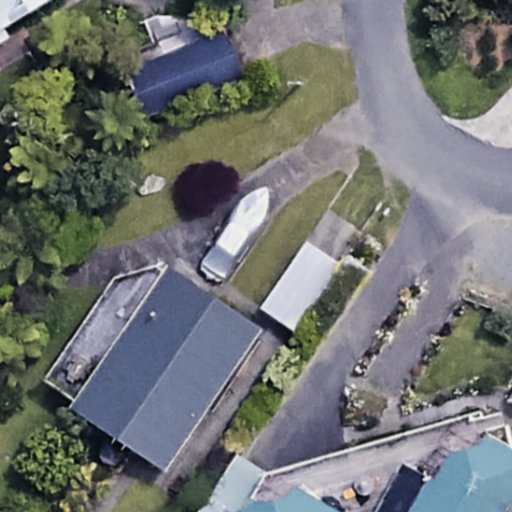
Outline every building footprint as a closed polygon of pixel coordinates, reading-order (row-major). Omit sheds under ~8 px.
[(0,0),(0,37),(4,35),(0,28),(0,24),(39,0),(0,0)] [(243,80),(222,25),(144,55),(165,110),(243,80)] [(269,193),(247,179),(190,271),(212,284),(269,193)] [(361,280),(305,240),(256,310),(312,350),(361,280)] [(260,329),(169,266),(74,405),(165,467),(260,329)] [(511,370),(494,405),(511,414),(511,370)] [(499,511),(511,491),(511,453),(459,424),(409,511),(340,511),(267,471),(244,511),(499,511)]
